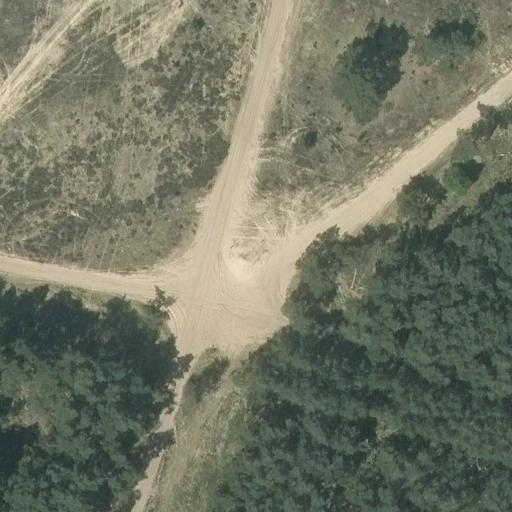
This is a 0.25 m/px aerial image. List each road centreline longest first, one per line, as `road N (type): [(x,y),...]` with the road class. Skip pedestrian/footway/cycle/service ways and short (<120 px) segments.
road 1 (track): [(279,0),(199,310),(511,384)]
road 2 (track): [(0,269),(199,310),(134,511)]
road 3 (unknown): [(259,324),(283,268),(413,177),(511,90)]
